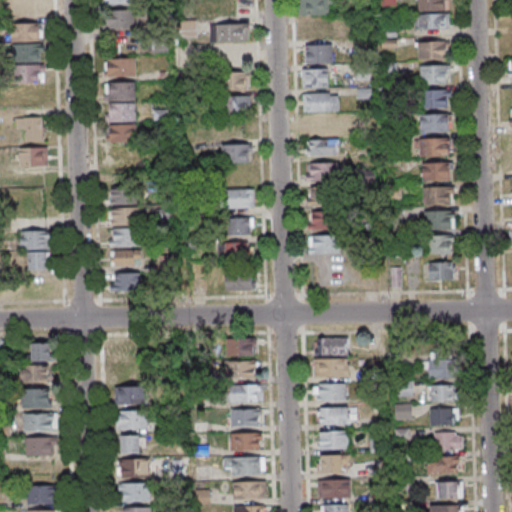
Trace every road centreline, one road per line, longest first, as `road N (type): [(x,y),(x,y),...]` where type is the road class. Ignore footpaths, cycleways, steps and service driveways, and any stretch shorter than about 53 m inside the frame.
road 1 (residential): [(495,511),(479,0)]
road 2 (residential): [(91,511),(77,0)]
road 3 (residential): [(290,511),(276,0)]
road 4 (residential): [(0,321),(511,311)]
